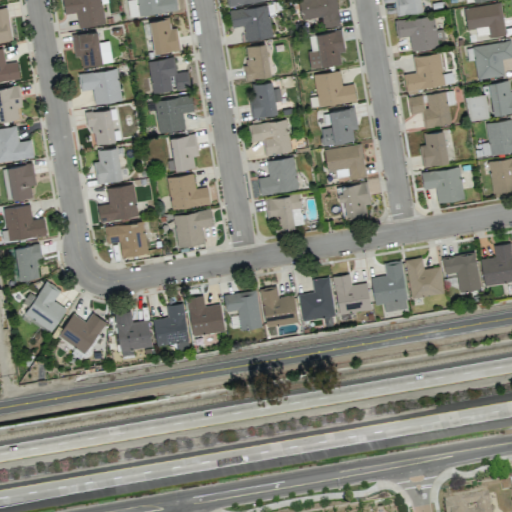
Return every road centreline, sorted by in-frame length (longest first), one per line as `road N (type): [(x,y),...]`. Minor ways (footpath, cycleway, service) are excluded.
road 1 (motorway): [(0,498),(511,407)]
road 2 (tertiary): [(0,407),(511,317)]
road 3 (motorway): [(511,366),(0,454)]
road 4 (residential): [(511,213),(122,281),(91,276)]
road 5 (tertiary): [(122,511),(412,460)]
road 6 (residential): [(37,0),(78,247),(91,276)]
road 7 (residential): [(201,0),(246,260)]
road 8 (residential): [(366,0),(405,233)]
